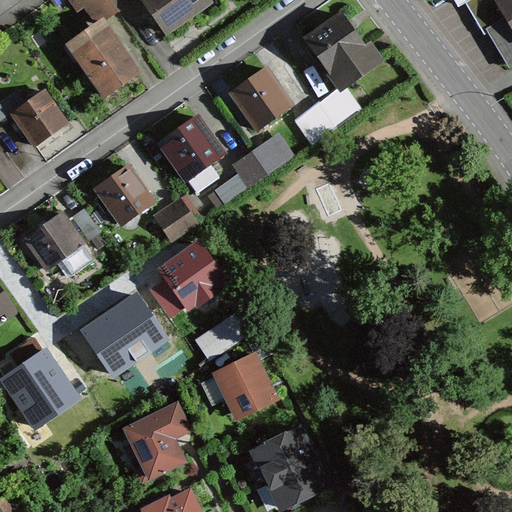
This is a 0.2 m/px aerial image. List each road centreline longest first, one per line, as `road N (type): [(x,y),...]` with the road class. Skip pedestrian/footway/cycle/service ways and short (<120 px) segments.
road 1 (residential): [(307,0),(0,216)]
road 2 (tertiary): [(392,0),(511,151)]
